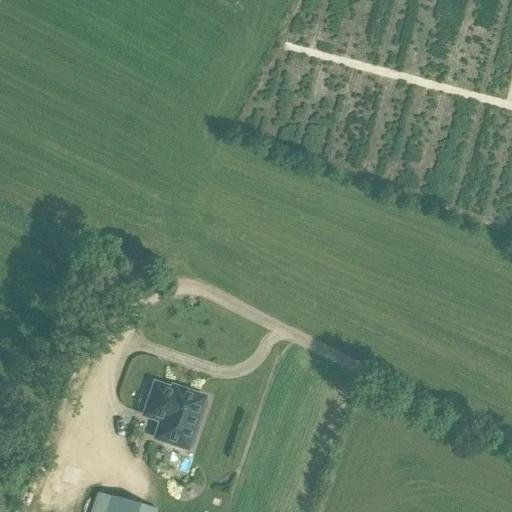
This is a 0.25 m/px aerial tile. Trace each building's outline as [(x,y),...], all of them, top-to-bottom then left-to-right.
[(102,276),(93,295),(102,300),(111,280),(102,276)] [(177,385),(181,369),(159,362),(154,378),(177,385)] [(187,449),(204,398),(185,392),(184,395),(155,385),(145,415),(162,421),(156,438),(187,449)] [(163,488),(163,511),(184,511),(185,488),(163,488)] [(159,511),(160,511),(99,493),(93,511),(159,511)]
